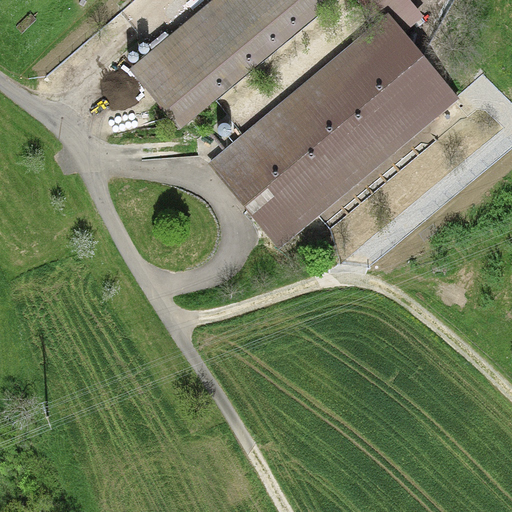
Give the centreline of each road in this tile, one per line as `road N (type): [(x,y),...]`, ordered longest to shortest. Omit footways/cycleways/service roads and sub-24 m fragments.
road 1 (track): [(291,511),(173,317),(253,303),(339,274),(378,279),(511,394)]
road 2 (residential): [(173,317),(120,236),(88,163),(52,119),(0,79)]
